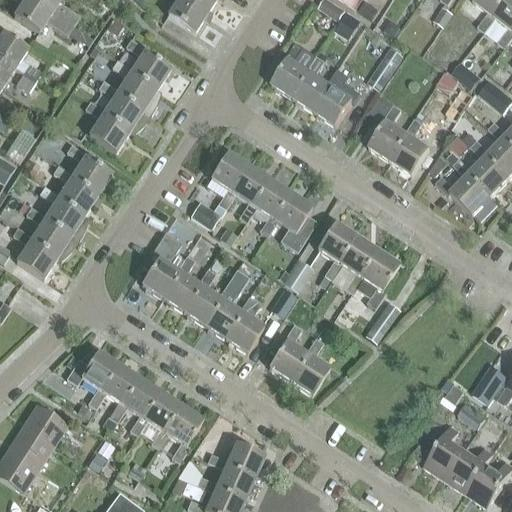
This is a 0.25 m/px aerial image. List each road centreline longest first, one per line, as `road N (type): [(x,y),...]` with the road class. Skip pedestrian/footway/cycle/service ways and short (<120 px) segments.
road 1 (residential): [(409,511),(82,299)]
road 2 (residential): [(511,293),(212,97)]
road 3 (residential): [(82,299),(212,97)]
road 4 (residential): [(0,388),(82,299)]
